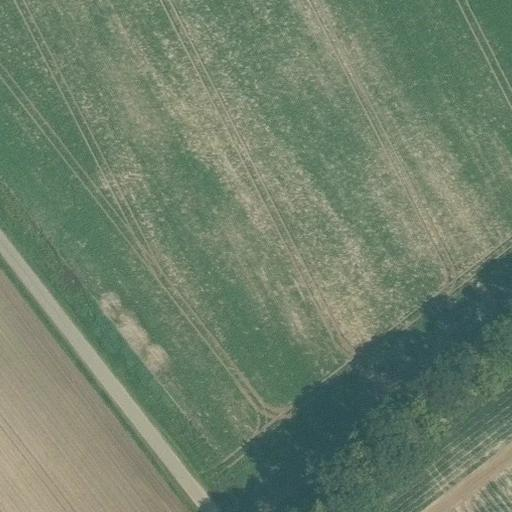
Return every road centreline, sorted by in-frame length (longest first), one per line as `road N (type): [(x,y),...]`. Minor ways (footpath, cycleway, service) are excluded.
road 1 (unclassified): [(210,511),(0,242)]
road 2 (track): [(511,346),(296,511)]
